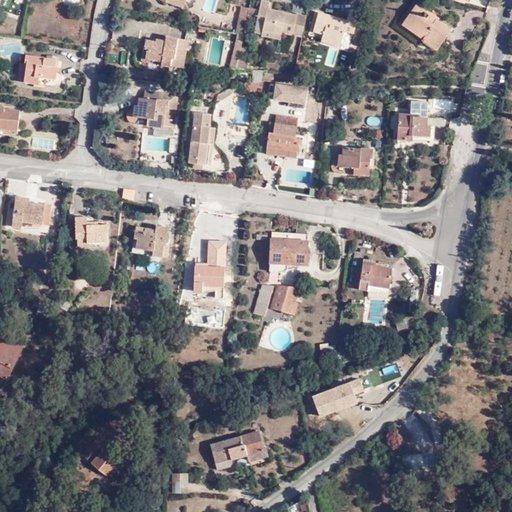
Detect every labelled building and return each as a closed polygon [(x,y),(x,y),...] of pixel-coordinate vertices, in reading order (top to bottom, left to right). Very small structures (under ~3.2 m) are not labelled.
[(241,0),(239,10),(235,26),(237,26),(245,27),(249,12),(251,1),(245,0),(241,0)] [(256,0),(255,7),(258,8),(253,25),(260,27),(262,21),(279,26),(280,24),(300,28),(305,8),(297,6),(296,9),(268,2),(268,0),(256,0)] [(450,25),(436,15),(434,19),(420,9),(424,3),(418,0),(413,0),(401,18),(421,34),(424,30),(437,41),(450,25)] [(425,2),(424,3),(420,9),(434,19),(436,15),(438,12),(425,2)] [(322,29),(340,34),(345,23),(353,26),(358,9),(349,6),(346,13),(318,6),(312,24),(323,27),(322,29)] [(278,31),(279,26),(262,21),(260,27),(278,31)] [(243,35),(245,27),(237,26),(236,34),(243,35)] [(181,47),(185,48),(188,32),(167,28),(166,34),(161,33),(161,35),(146,32),(144,42),(148,42),(146,51),(162,54),(161,58),(171,60),(171,57),(179,58),(181,47)] [(339,39),(340,34),(322,29),(321,34),(339,39)] [(435,45),(437,41),(424,30),(421,34),(420,34),(435,45)] [(342,45),(348,47),(352,34),(345,32),(342,45)] [(243,38),(243,35),(236,34),(232,53),(239,54),(243,38)] [(248,39),(243,38),(239,54),(238,61),(247,61),(249,52),(245,51),(248,39)] [(33,67),(26,66),(26,76),(43,78),(44,71),(63,73),(65,53),(32,50),(31,58),(34,58),(33,67)] [(265,63),(255,62),(254,73),(241,72),(231,79),(234,84),(237,83),(243,83),(243,79),(245,79),(245,83),(262,84),(265,63)] [(270,76),(269,89),(305,93),(306,79),(270,76)] [(168,112),(167,120),(177,121),(182,87),(148,83),(147,90),(173,94),(172,104),(169,103),(168,112)] [(414,96),(430,97),(431,84),(413,83),(413,93),(414,93),(414,96)] [(156,119),(167,120),(168,112),(169,103),(172,104),(173,94),(147,90),(143,90),(141,98),(138,97),(136,108),(151,109),(158,110),(156,119)] [(400,123),(410,124),(411,119),(432,120),(434,105),(430,105),(430,97),(414,96),(414,93),(413,93),(403,93),(400,123)] [(199,101),(197,115),(193,151),(214,154),(216,134),(210,134),(212,117),(208,116),(210,102),(199,101)] [(270,136),(301,139),(302,127),(298,127),(298,122),(300,105),(278,103),(276,120),(272,120),(270,136)] [(40,109),(11,105),(7,131),(16,132),(17,125),(38,128),(40,109)] [(219,118),(212,117),(210,134),(216,134),(219,118)] [(300,145),(301,139),(270,136),(270,142),(300,145)] [(342,155),(358,157),(358,153),(363,153),(362,163),(365,163),(373,163),(374,146),(375,146),(375,137),(346,136),(346,144),(342,144),(342,155)] [(364,167),(365,163),(362,163),(363,153),(358,153),(358,157),(358,162),(351,162),(352,167),(364,167)] [(304,159),(303,169),(316,171),(318,161),(304,159)] [(127,186),(126,195),(136,196),(137,188),(127,186)] [(16,224),(25,225),(26,218),(53,221),(55,203),(19,199),(16,224)] [(103,234),(105,225),(89,223),(90,220),(85,219),(86,215),(74,214),(72,233),(72,234),(73,235),(73,243),(83,244),(83,240),(99,242),(101,233),(103,234)] [(152,245),(151,250),(160,251),(162,239),(165,239),(167,221),(155,219),(153,223),(150,223),(149,226),(135,224),(133,232),(136,233),(135,242),(152,245)] [(269,267),(278,269),(279,267),(287,267),(288,259),(305,261),(309,230),(306,229),(307,224),(297,223),(297,229),(273,227),(269,267)] [(198,256),(195,279),(205,280),(206,274),(227,277),(229,260),(198,256)] [(358,286),(365,287),(366,283),(386,285),(389,264),(361,261),(358,286)] [(256,312),(265,315),(274,285),(264,284),(256,312)] [(273,305),(294,311),(297,301),(295,300),(299,285),(279,284),(273,305)] [(409,286),(407,299),(414,301),(416,286),(409,286)] [(384,318),(385,298),(370,298),(370,318),(384,318)] [(392,319),(395,327),(404,325),(401,316),(392,319)] [(394,346),(405,343),(403,335),(392,337),(394,346)] [(0,338),(0,376),(2,377),(21,348),(4,337),(2,340),(0,338)] [(352,385),(340,388),(342,396),(354,393),(352,385)] [(354,393),(342,396),(344,402),(356,400),(354,393)] [(262,401),(247,405),(248,413),(264,408),(262,401)] [(101,453),(125,470),(146,442),(122,425),(101,453)] [(258,430),(240,435),(217,441),(211,443),(215,461),(232,456),(232,458),(248,453),(264,450),(258,430)] [(264,450),(248,453),(250,460),(265,455),(264,450)] [(427,462),(427,454),(405,455),(405,463),(427,462)] [(232,456),(215,461),(217,469),(233,464),(232,458),(232,456)] [(466,480),(480,480),(480,471),(465,471),(466,480)] [(188,472),(174,472),(173,491),(187,491),(188,472)]
